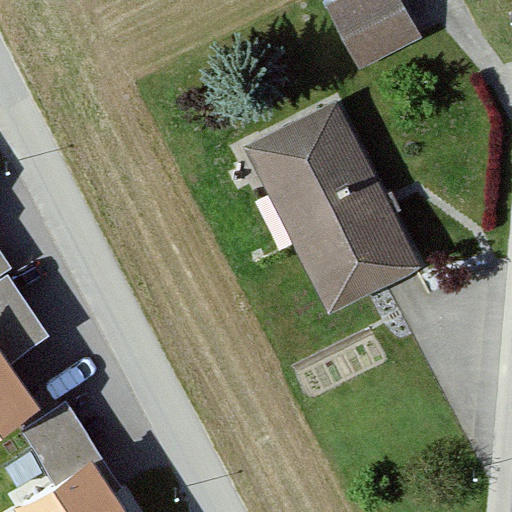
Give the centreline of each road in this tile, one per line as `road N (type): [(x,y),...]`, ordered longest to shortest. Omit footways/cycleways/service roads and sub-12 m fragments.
road 1 (residential): [(0,72),(226,511)]
road 2 (residential): [(511,269),(487,511)]
